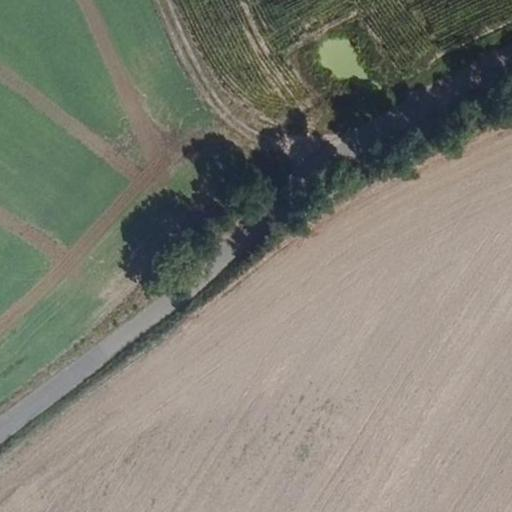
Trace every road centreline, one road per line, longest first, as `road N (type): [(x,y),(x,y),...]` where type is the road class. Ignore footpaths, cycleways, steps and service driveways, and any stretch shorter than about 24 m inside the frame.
road 1 (unclassified): [(0,425),(385,128),(511,58)]
road 2 (track): [(285,201),(199,0)]
